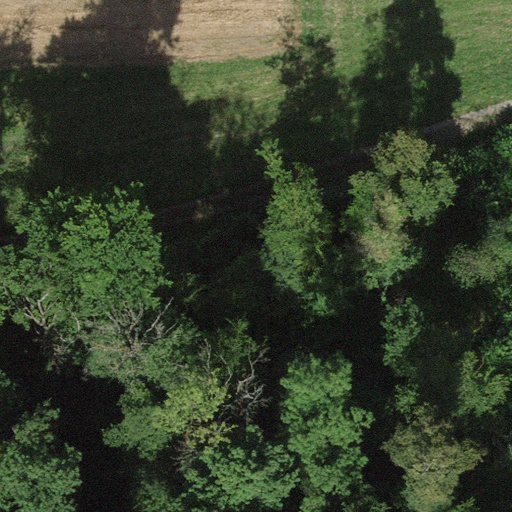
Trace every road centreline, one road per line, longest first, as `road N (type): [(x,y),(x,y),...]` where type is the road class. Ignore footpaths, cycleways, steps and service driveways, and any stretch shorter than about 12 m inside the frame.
road 1 (track): [(511,100),(0,242)]
road 2 (track): [(511,308),(306,363),(81,399),(0,395)]
